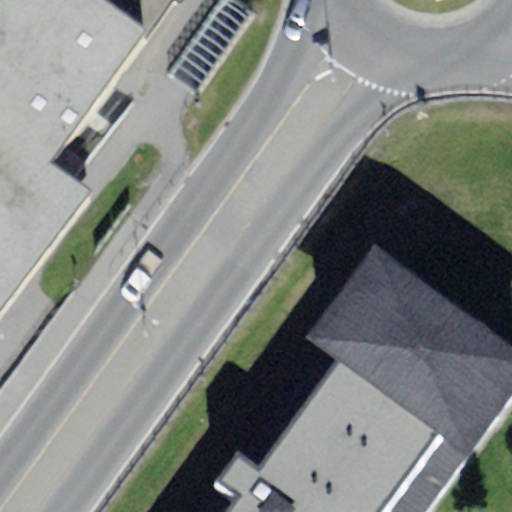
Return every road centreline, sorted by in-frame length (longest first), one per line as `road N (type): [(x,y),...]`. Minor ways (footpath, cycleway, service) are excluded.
road 1 (primary): [(334,0),(0,472)]
road 2 (primary): [(66,511),(351,118),(403,59)]
